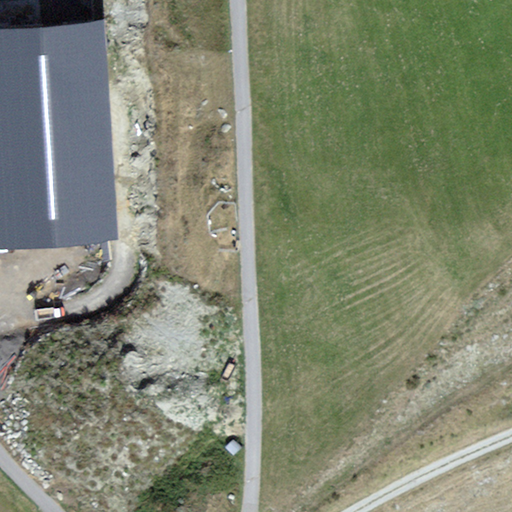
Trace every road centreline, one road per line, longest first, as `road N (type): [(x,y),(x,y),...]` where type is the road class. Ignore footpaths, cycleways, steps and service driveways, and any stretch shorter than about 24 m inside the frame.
road 1 (track): [(249,511),(243,0)]
road 2 (track): [(338,511),(511,427)]
